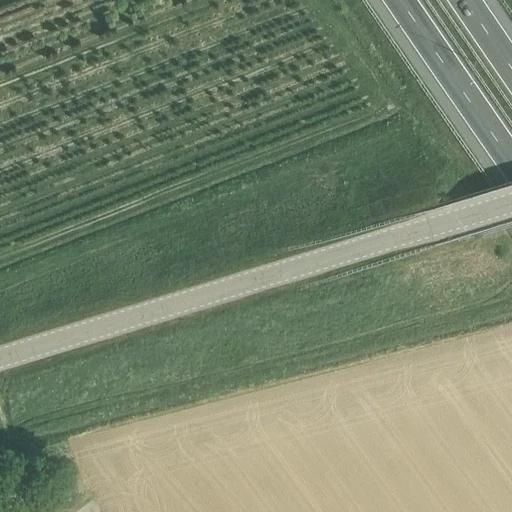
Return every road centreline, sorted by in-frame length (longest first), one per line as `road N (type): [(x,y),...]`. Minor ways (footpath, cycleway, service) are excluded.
road 1 (unclassified): [(0,360),(511,204)]
road 2 (motorway): [(413,0),(511,137)]
